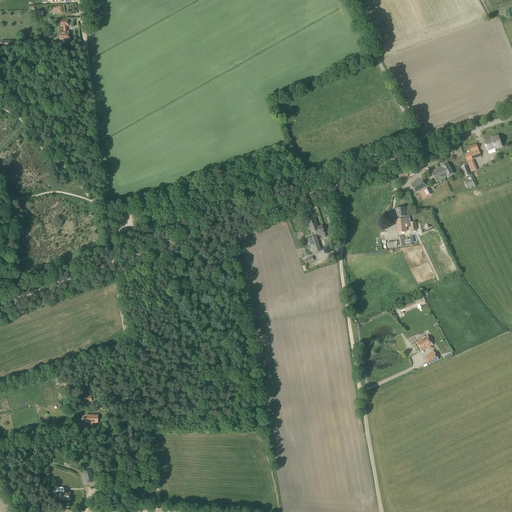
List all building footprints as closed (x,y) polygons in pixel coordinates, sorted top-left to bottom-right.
[(67,31),(67,26),(68,26),(67,19),(60,20),(61,27),(63,27),(63,32),(59,32),(60,42),(60,45),(67,44),(67,41),(69,41),(68,31),(67,31)] [(495,149),(502,147),(498,135),(491,138),(484,141),(487,151),(495,149)] [(467,162),(481,157),(477,144),(469,147),(471,152),(464,155),(467,162)] [(471,172),(477,170),(473,160),(467,162),(471,172)] [(453,174),(447,163),(444,164),(441,165),(442,166),(431,172),(437,182),(447,176),(448,177),(453,174)] [(465,177),(470,175),(467,165),(462,167),(465,177)] [(411,175),(418,172),(416,166),(408,169),(411,175)] [(400,179),(407,176),(405,171),(398,173),(400,179)] [(416,193),(419,191),(427,187),(422,178),(411,184),(416,193)] [(467,188),(474,185),(472,180),(465,183),(467,188)] [(432,194),(428,187),(419,191),(423,199),(432,194)] [(397,217),(405,216),(404,208),(396,208),(397,217)] [(322,226),(318,227),(315,219),(308,221),(312,233),(313,233),(314,235),(317,234),(317,235),(324,233),(322,226)] [(398,232),(406,231),(405,219),(397,220),(398,232)] [(314,254),(321,251),(316,236),(308,239),(314,254)] [(405,308),(421,303),(420,299),(404,303),(405,308)] [(428,348),(433,345),(427,336),(416,342),(421,351),(427,348),(428,348)] [(429,365),(439,360),(434,351),(424,357),(429,365)] [(91,474),(85,475),(87,483),(93,482),(91,474)]
